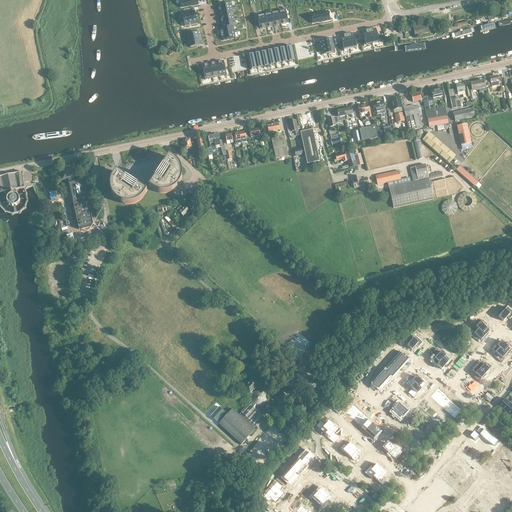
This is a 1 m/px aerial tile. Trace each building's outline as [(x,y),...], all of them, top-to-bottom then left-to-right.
[(231,4),(218,6),(219,12),(232,9),(232,8),(231,4)] [(232,9),(219,12),(220,18),(233,15),(232,10),(235,10),(235,8),(232,8),(232,9)] [(284,10),(278,11),(281,25),(288,23),(285,8),(283,9),(284,10)] [(194,11),(182,14),(184,21),(196,18),(194,11)] [(270,13),(264,15),(267,28),(274,26),(271,11),(269,12),(270,13)] [(273,11),(271,11),(274,26),(281,25),(278,11),(273,13),(273,11)] [(317,14),(312,15),(313,19),(314,23),(318,22),(323,21),(324,21),(325,22),(327,21),(330,20),(330,19),(330,18),(329,15),(328,11),(325,12),(322,12),(322,13),(317,14)] [(258,14),(257,15),(260,29),(267,28),(264,15),(259,16),(258,14)] [(233,15),(220,18),(222,23),(235,20),(234,19),(233,15)] [(511,17),(496,21),(498,31),(511,27),(511,17)] [(196,18),(184,21),(185,27),(197,25),(196,18)] [(235,20),(222,23),(223,29),(233,27),(236,26),(235,21),(238,21),(237,19),(234,19),(235,20)] [(495,22),(476,26),(479,35),(497,31),(495,22)] [(428,25),(413,28),(415,37),(430,34),(428,25)] [(223,29),(220,30),(221,35),(234,33),(234,32),(233,27),(223,29)] [(474,27),(449,33),(451,41),(476,35),(474,27)] [(375,28),(369,30),(370,34),(372,43),(378,42),(375,28)] [(365,31),(362,31),(363,35),(365,43),(365,45),(371,43),(372,43),(370,34),(369,30),(365,31)] [(234,33),(221,35),(222,41),(235,38),(234,34),(237,33),(237,31),(234,32),(234,33)] [(202,32),(188,35),(190,42),(203,39),(202,32)] [(353,33),(347,35),(350,48),(357,46),(353,33)] [(347,35),(341,37),(344,50),(350,48),(347,35)] [(203,39),(190,42),(191,49),(205,46),(203,39)] [(332,39),(325,40),(327,48),(329,53),(335,52),(332,39)] [(425,39),(403,44),(405,52),(427,47),(425,39)] [(320,41),(319,42),(320,44),(321,51),(322,55),(326,54),(329,53),(327,48),(325,40),(322,41),(320,41)] [(291,46),(285,47),(288,60),(294,59),(291,46)] [(285,47),(279,49),(282,61),(288,60),(285,47)] [(279,49),(273,50),(275,63),(282,61),(279,49)] [(273,50),(266,51),(269,64),(275,63),(273,50)] [(266,51),(260,52),(263,65),(269,64),(266,51)] [(260,53),(254,54),(257,67),(263,65),(260,53)] [(254,54),(248,55),(251,68),(257,67),(254,54)] [(223,61),(216,62),(219,75),(219,77),(220,77),(221,75),(226,74),(223,61)] [(216,62),(209,64),(212,77),(212,78),(213,78),(214,76),(219,75),(216,62)] [(208,64),(202,65),(205,80),(206,80),(206,78),(212,77),(209,64),(208,64)] [(489,78),(491,83),(491,87),(496,86),(499,85),(498,81),(497,76),(489,78)] [(484,80),(477,82),(479,89),(485,88),(484,80)] [(470,83),(471,86),(468,87),(470,96),(471,100),(474,99),(472,91),(479,89),(477,82),(470,83)] [(457,93),(465,91),(466,97),(470,96),(468,87),(465,88),(464,83),(456,85),(457,93)] [(442,96),(441,88),(431,90),(432,96),(426,97),(427,100),(427,102),(428,102),(433,100),(433,98),(436,97),(439,97),(442,96)] [(448,90),(452,109),(461,107),(460,102),(461,102),(460,97),(455,98),(453,89),(448,90)] [(411,94),(412,99),(411,99),(412,102),(413,102),(420,100),(421,102),(423,102),(423,101),(423,99),(421,100),(419,93),(411,94)] [(393,110),(402,108),(399,98),(391,100),(393,110)] [(447,114),(445,106),(434,109),(434,110),(430,111),(428,102),(427,102),(427,100),(423,101),(423,102),(427,117),(427,120),(427,119),(447,116),(447,114)] [(380,113),(378,102),(373,103),(374,106),(372,106),(373,108),(374,108),(375,111),(375,113),(377,112),(377,115),(381,114),(380,113)] [(367,104),(363,105),(364,113),(368,112),(369,117),(371,116),(369,106),(368,107),(367,104)] [(409,131),(422,128),(417,106),(414,107),(413,105),(403,107),(409,131)] [(351,108),(345,109),(344,109),(345,116),(346,120),(355,118),(354,117),(353,113),(352,113),(351,108)] [(473,108),(453,112),(455,121),(475,117),(473,108)] [(346,120),(345,116),(344,109),(337,111),(338,116),(337,117),(328,119),(330,127),(335,126),(334,121),(337,120),(337,121),(346,120)] [(396,122),(404,121),(403,113),(394,114),(396,122)] [(448,124),(447,116),(427,119),(429,127),(437,126),(443,125),(448,124)] [(291,130),(291,132),(298,130),(298,129),(299,128),(299,125),(297,126),(296,120),(288,122),(289,125),(286,125),(287,131),(291,130)] [(268,132),(276,131),(280,130),(280,132),(284,131),(282,123),(274,124),(267,126),(268,132)] [(467,124),(457,126),(461,146),(471,144),(467,124)] [(375,126),(359,129),(362,141),(377,138),(375,126)] [(260,134),(261,134),(260,131),(259,131),(259,128),(249,130),(250,133),(249,133),(249,136),(250,136),(251,138),(260,136),(260,134)] [(393,137),(391,128),(384,130),(386,139),(393,137)] [(308,169),(321,166),(313,129),(300,132),(308,169)] [(361,142),(359,131),(352,132),(354,143),(361,142)] [(429,133),(422,140),(448,164),(455,156),(429,133)] [(225,135),(226,141),(227,144),(233,143),(233,142),(233,140),(231,134),(225,135)] [(340,138),(339,138),(338,134),(330,135),(331,140),(332,140),(333,145),(341,143),(340,138)] [(276,158),(288,156),(284,136),(272,139),(276,158)] [(188,149),(190,160),(196,158),(195,149),(191,150),(190,149),(191,148),(190,139),(183,141),(185,150),(188,149)] [(420,140),(414,142),(418,160),(424,159),(420,140)] [(296,155),(304,153),(303,146),(295,148),(296,155)] [(347,169),(356,166),(352,151),(345,153),(349,165),(346,166),(347,169)] [(343,162),(347,161),(345,153),(335,156),(336,161),(343,159),(343,162)] [(163,183),(155,178),(149,187),(150,189),(152,190),(154,191),(155,192),(157,192),(158,193),(160,193),(161,194),(163,194),(164,194),(165,194),(167,193),(168,193),(170,193),(171,192),(172,192),(173,191),(174,190),(175,189),(176,188),(177,188),(175,183),(180,183),(180,182),(181,181),(181,180),(181,179),(182,178),(182,176),(182,175),(182,173),(181,172),(181,171),(181,170),(180,168),(180,167),(179,166),(179,165),(178,164),(175,162),(169,157),(164,163),(162,167),(170,172),(163,183)] [(377,185),(388,182),(391,196),(389,196),(390,200),(392,200),(393,208),(433,199),(429,179),(426,164),(410,168),(413,182),(412,182),(410,182),(409,178),(401,179),(399,171),(375,176),(377,185)] [(475,186),(479,182),(460,166),(456,170),(475,186)] [(64,171),(61,172),(63,179),(67,178),(68,181),(65,182),(66,184),(67,188),(68,196),(70,202),(76,233),(94,229),(89,207),(87,198),(83,178),(71,181),(70,178),(76,176),(74,169),(64,171)] [(32,170),(23,172),(23,173),(24,186),(24,187),(27,188),(27,187),(34,186),(34,184),(35,184),(32,170)] [(23,172),(0,176),(0,206),(0,207),(5,212),(12,215),(13,214),(20,213),(25,208),(28,201),(26,190),(27,188),(24,187),(24,186),(23,173),(23,172)] [(126,178),(116,172),(112,177),(112,179),(111,181),(110,183),(110,186),(110,188),(110,190),(111,192),(111,194),(112,196),(113,197),(116,200),(120,198),(121,198),(120,203),(122,204),(123,204),(124,204),(127,205),(128,205),(129,205),(130,205),(131,204),(132,204),(133,204),(134,204),(136,203),(137,202),(138,202),(140,201),(141,199),(142,198),(143,197),(145,195),(147,192),(137,185),(132,193),(121,186),(126,178)] [(368,185),(367,178),(361,179),(360,176),(352,177),(352,179),(353,181),(354,188),(368,185)] [(476,210),(477,194),(460,193),(458,209),(476,210)] [(459,212),(453,199),(440,204),(446,217),(459,212)] [(183,216),(189,211),(185,207),(183,208),(181,206),(177,210),(183,216)] [(172,226),(175,224),(167,215),(165,218),(172,226)] [(501,313),(498,316),(499,316),(498,317),(503,321),(507,317),(510,320),(511,316),(511,312),(507,308),(501,314),(501,313)] [(482,320),(476,327),(485,336),(490,331),(485,327),(487,325),(482,320)] [(476,327),(469,334),(475,339),(477,336),(481,340),(485,336),(476,327)] [(409,342),(407,344),(407,345),(407,346),(412,350),(416,346),(418,348),(423,343),(415,336),(410,342),(409,342)] [(497,345),(497,346),(508,356),(507,355),(511,349),(511,346),(508,342),(505,345),(501,341),(497,346),(497,345)] [(497,346),(493,350),(497,354),(495,357),(502,363),(504,360),(506,362),(510,358),(508,356),(497,346)] [(436,348),(432,353),(436,357),(432,361),(437,365),(446,355),(445,356),(436,348)] [(399,351),(395,356),(404,364),(409,359),(399,351)] [(446,355),(437,365),(437,366),(437,365),(442,369),(445,365),(448,367),(453,361),(446,355)] [(395,356),(391,360),(400,369),(404,364),(395,356)] [(391,360),(387,365),(396,373),(400,369),(391,360)] [(481,362),(477,366),(486,375),(485,374),(492,367),(487,363),(485,365),(481,362)] [(387,365),(383,369),(393,378),(392,377),(396,373),(387,365)] [(477,366),(472,371),(477,375),(474,377),(480,382),(486,375),(477,366)] [(383,370),(379,374),(389,382),(393,378),(383,369),(383,370)] [(379,374),(375,379),(385,387),(389,382),(379,374)] [(412,380),(422,390),(429,382),(423,377),(421,379),(416,376),(412,380)] [(251,379),(247,385),(244,388),(250,393),(252,394),(253,393),(251,392),(253,389),(254,390),(256,388),(255,387),(257,385),(256,384),(258,382),(259,381),(255,378),(253,381),(251,379)] [(375,379),(371,383),(381,392),(385,387),(375,379)] [(412,380),(408,385),(412,389),(408,393),(414,399),(422,390),(412,380)] [(438,387),(430,396),(434,400),(442,391),(438,387)] [(264,419),(263,418),(253,409),(256,406),(257,406),(258,406),(260,406),(262,406),(263,405),(264,403),(265,403),(265,401),(266,399),(266,398),(265,396),(264,395),(263,393),(262,392),(261,392),(259,391),(257,391),(256,391),(254,392),(253,393),(252,394),(251,395),(251,396),(250,398),(250,400),(251,401),(251,403),(252,404),(254,405),(252,407),(248,404),(238,415),(232,409),(219,424),(240,444),(241,445),(254,430),(264,419)] [(442,391),(434,400),(438,403),(446,395),(442,391)] [(446,395),(438,403),(442,407),(450,399),(446,395),(447,395),(446,395)] [(450,399),(442,407),(446,411),(454,402),(450,399)] [(505,399),(498,406),(503,410),(509,403),(505,399)] [(395,408),(391,412),(396,417),(405,406),(398,400),(392,406),(395,408)] [(454,402),(446,411),(450,414),(458,406),(454,402)] [(511,405),(509,403),(503,410),(507,414),(511,407),(511,405)] [(353,405),(346,413),(350,417),(357,409),(354,406),(353,405)] [(405,406),(396,417),(400,421),(404,417),(406,419),(411,413),(404,407),(405,406)] [(458,406),(450,414),(455,418),(462,410),(458,406)] [(357,409),(350,417),(354,420),(361,412),(357,409)] [(361,412),(354,420),(358,424),(365,416),(361,412)] [(365,416),(358,424),(362,428),(361,428),(369,419),(365,416)] [(369,419),(361,428),(365,432),(373,423),(369,419)] [(321,421),(316,426),(325,434),(324,435),(334,425),(333,425),(329,421),(325,425),(321,421)] [(373,423),(365,432),(369,435),(377,427),(373,423)] [(334,425),(324,435),(333,443),(339,437),(334,433),(338,429),(334,425)] [(377,427),(369,435),(374,439),(382,430),(377,427)] [(344,444),(340,449),(347,455),(355,446),(350,442),(347,446),(344,444)] [(385,449),(384,450),(387,452),(387,451),(395,458),(402,451),(395,444),(393,447),(388,443),(384,448),(385,449)] [(355,446),(347,455),(354,461),(358,457),(356,455),(360,450),(355,446)] [(503,448),(495,457),(499,461),(510,448),(507,446),(505,449),(503,448)] [(511,450),(510,448),(499,460),(501,462),(504,459),(506,461),(509,458),(509,459),(511,455),(511,450)] [(305,449),(301,454),(310,462),(315,457),(305,449)] [(302,455),(298,459),(307,467),(307,466),(310,462),(301,454),(302,455)] [(294,463),(303,471),(307,467),(298,459),(298,460),(295,464),(294,463)] [(455,463),(450,468),(454,471),(455,469),(461,474),(462,473),(465,470),(462,467),(463,467),(462,466),(463,465),(458,460),(455,464),(455,463)] [(294,463),(290,468),(299,476),(303,471),(294,463)] [(371,466),(364,473),(372,479),(382,468),(381,468),(377,464),(373,468),(371,466)] [(290,468),(286,472),(295,480),(299,476),(290,468)] [(382,468),(372,479),(373,478),(382,486),(387,480),(382,476),(386,472),(382,468)] [(454,471),(451,474),(454,477),(454,478),(453,479),(458,483),(461,480),(462,481),(466,476),(462,473),(461,474),(455,469),(454,471)] [(286,472),(281,477),(291,485),(295,480),(286,472)] [(276,482),(270,490),(280,498),(284,494),(280,490),(282,487),(276,482)] [(439,482),(435,486),(447,497),(449,495),(446,492),(448,490),(445,487),(442,484),(439,482)] [(435,486),(433,488),(437,491),(435,494),(444,502),(447,497),(435,486)] [(495,487),(488,495),(496,502),(505,493),(501,489),(499,491),(495,487)] [(315,490),(310,496),(317,502),(325,492),(321,488),(317,493),(315,490)] [(270,490),(264,497),(269,502),(271,499),(275,503),(280,498),(270,490)] [(325,492),(317,502),(324,509),(329,503),(326,501),(330,497),(325,492)] [(505,493),(496,502),(500,506),(502,504),(506,507),(511,500),(511,499),(509,496),(508,496),(505,493)] [(475,499),(471,504),(474,507),(478,511),(481,508),(480,507),(485,501),(480,497),(478,499),(476,500),(475,499)] [(419,503),(415,507),(421,511),(427,511),(428,511),(426,509),(430,505),(422,498),(418,502),(419,503)]
